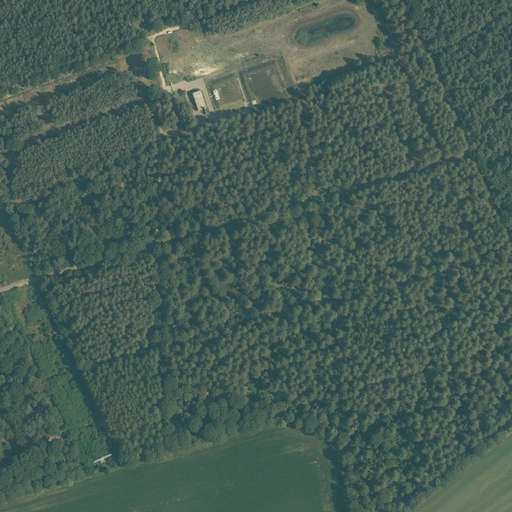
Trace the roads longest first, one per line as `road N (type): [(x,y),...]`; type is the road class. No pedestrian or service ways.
road 1 (track): [(361,511),(337,391),(306,94)]
road 2 (track): [(138,249),(470,151)]
road 3 (unclassified): [(0,290),(149,240),(160,218),(158,107),(164,92),(182,85)]
road 4 (track): [(283,425),(0,507)]
road 5 (track): [(0,90),(259,0)]
road 6 (track): [(403,0),(470,151)]
